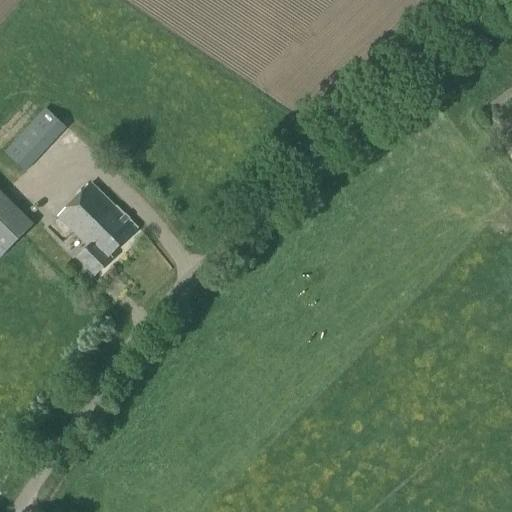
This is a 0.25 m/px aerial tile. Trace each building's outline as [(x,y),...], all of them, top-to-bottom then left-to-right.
[(187,79),(172,95),(187,109),(202,93),(187,79)] [(52,144),(66,129),(45,109),(31,124),(52,144)] [(156,111),(141,123),(156,142),(171,130),(156,111)] [(135,162),(150,148),(139,137),(125,151),(135,162)] [(116,210),(91,186),(59,219),(85,244),(89,239),(94,245),(81,259),(98,276),(113,261),(110,258),(139,229),(117,208),(116,210)] [(20,210),(0,230),(0,258),(34,224),(20,210)]
